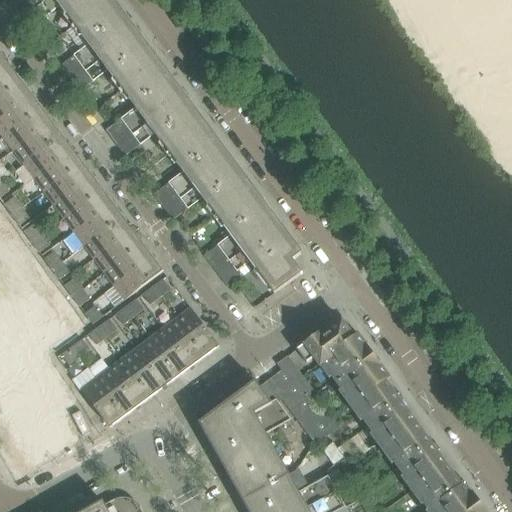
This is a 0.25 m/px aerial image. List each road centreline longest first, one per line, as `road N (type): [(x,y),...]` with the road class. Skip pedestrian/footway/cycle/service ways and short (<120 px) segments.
road 1 (residential): [(255,359),(0,16)]
road 2 (residential): [(354,283),(144,0)]
road 3 (residential): [(354,283),(511,500)]
road 4 (residential): [(13,511),(120,452),(147,449)]
road 5 (residential): [(147,449),(255,359)]
road 6 (residential): [(255,359),(354,283)]
